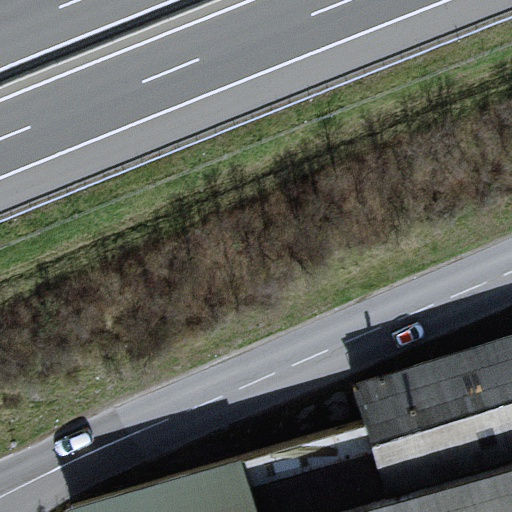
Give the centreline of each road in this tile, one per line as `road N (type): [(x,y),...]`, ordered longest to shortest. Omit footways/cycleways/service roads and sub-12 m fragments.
road 1 (tertiary): [(511,267),(296,357),(0,499)]
road 2 (motorway): [(0,141),(350,0)]
